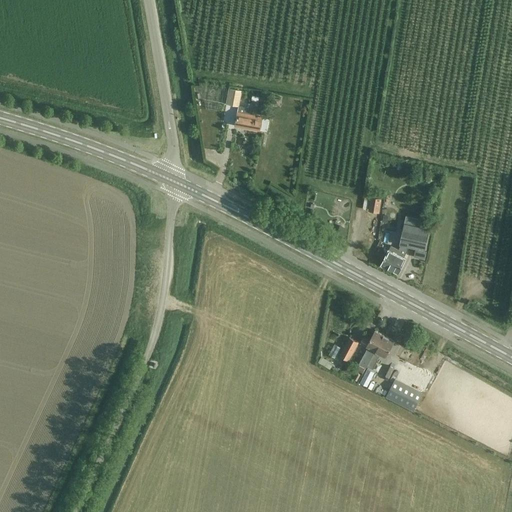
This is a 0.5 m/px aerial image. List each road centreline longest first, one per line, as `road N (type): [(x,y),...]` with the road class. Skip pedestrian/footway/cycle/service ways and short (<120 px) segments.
road 1 (primary): [(511,358),(175,184)]
road 2 (unclassified): [(77,511),(159,320),(175,184)]
road 3 (primary): [(175,184),(0,121)]
road 4 (unclassified): [(175,184),(148,0)]
